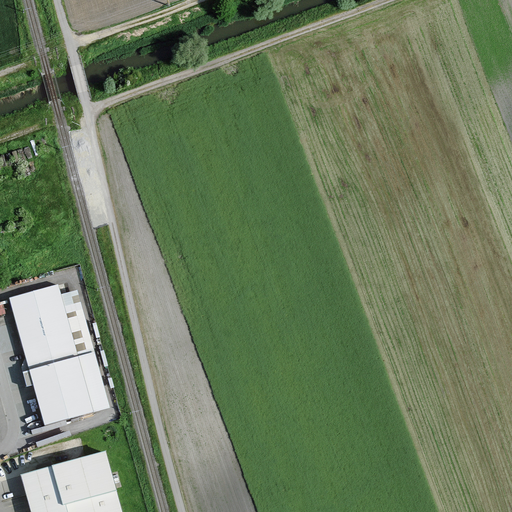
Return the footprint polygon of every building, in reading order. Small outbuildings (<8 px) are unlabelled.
[(59,286),(9,300),(46,428),(96,414),(67,316),(61,295),(59,286)] [(84,311),(77,291),(61,295),(67,316),(84,311)] [(123,417),(96,322),(91,323),(118,419),(123,417)] [(106,393),(88,331),(78,334),(95,396),(106,393)] [(54,468),(23,477),(32,511),(122,511),(117,494),(120,493),(109,453),(54,468)]
